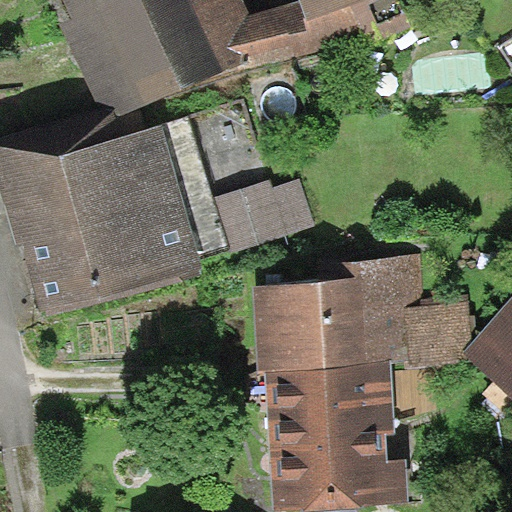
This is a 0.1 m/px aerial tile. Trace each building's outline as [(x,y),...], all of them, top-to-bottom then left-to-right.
[(98,124),(238,63),(224,30),(253,17),(245,0),(61,0),(71,22),(56,28),(98,124)] [(372,0),(298,0),(299,2),(308,24),(352,8),(372,0)] [(308,24),(299,2),(253,17),(224,30),(238,63),(242,72),(365,41),(352,8),(308,24)] [(0,148),(0,186),(41,318),(202,274),(159,131),(0,148)] [(270,182),(216,199),(233,254),(316,229),(302,181),(273,190),(270,182)] [(342,285),(252,291),(258,377),(266,376),(274,511),(327,511),(409,507),(406,468),(387,469),(385,442),(397,441),(392,365),(408,364),(405,309),(424,308),(423,300),(420,258),(341,262),(342,285)] [(468,296),(423,300),(424,308),(405,309),(408,364),(410,371),(463,368),(462,358),(470,349),(468,296)] [(462,358),(511,402),(511,302),(470,349),(462,358)]
